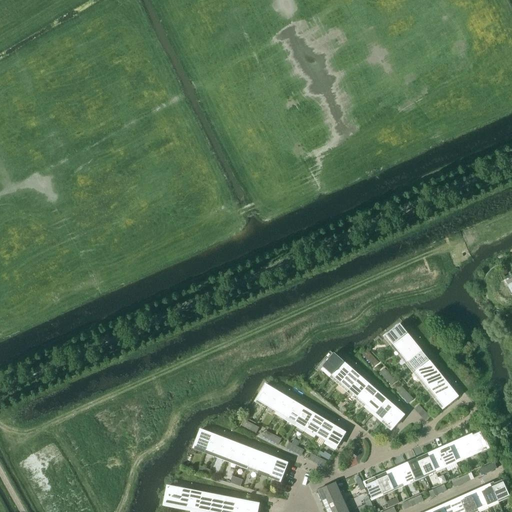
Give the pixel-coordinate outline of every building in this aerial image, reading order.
[(390,341),(393,345),(406,334),(399,325),(386,335),(386,337),(385,338),(388,342),(390,341)] [(413,343),(406,334),(393,345),(400,354),(413,343)] [(400,354),(407,362),(421,352),(413,343),(400,354)] [(407,362),(415,371),(428,361),(421,352),(407,362)] [(327,372),(331,375),(342,362),(333,354),(322,367),(323,368),(322,370),(326,373),(327,372)] [(435,369),(428,361),(415,371),(422,380),(435,369)] [(340,383),(351,370),(342,362),(331,375),(340,383)] [(442,378),(435,369),(422,380),(429,389),(442,378)] [(340,383),(348,390),(360,377),(351,370),(340,383)] [(357,398),(368,385),(360,377),(348,390),(357,398)] [(449,387),(442,378),(429,389),(436,398),(449,387)] [(267,406),(275,391),(265,385),(260,394),(256,400),(258,400),(257,402),(261,405),(262,403),(267,406)] [(366,405),(377,392),(368,385),(357,398),(366,405)] [(444,407),(457,396),(449,387),(436,398),(444,407)] [(267,406),(276,412),(285,397),(275,391),(267,406)] [(377,392),(366,405),(374,413),(385,400),(377,392)] [(295,403),(285,397),(276,412),(286,418),(295,403)] [(374,413),(383,420),(394,407),(385,400),(374,413)] [(286,418),(296,423),(305,409),(295,403),(286,418)] [(394,407),(383,420),(392,428),(403,415),(394,407)] [(314,415),(305,409),(296,423),(306,429),(314,415)] [(306,429),(315,435),(324,421),(314,415),(306,429)] [(315,435),(325,441),(334,427),(324,421),(315,435)] [(344,433),(334,427),(325,441),(336,447),(344,433)] [(205,450),(211,435),(200,430),(194,446),(196,447),(195,449),(200,451),(201,449),(205,450)] [(480,431),(469,436),(476,451),(487,447),(480,431)] [(222,439),(211,435),(205,450),(216,455),(222,439)] [(466,456),(476,451),(469,436),(459,441),(466,456)] [(233,443),(222,439),(216,455),(227,459),(233,443)] [(448,445),(455,461),(466,456),(459,441),(448,445)] [(237,463),(243,447),(233,443),(227,459),(237,463)] [(445,465),(455,461),(448,445),(438,450),(445,465)] [(248,467),(254,451),(243,447),(237,463),(248,467)] [(445,465),(438,450),(428,455),(434,470),(445,465)] [(259,471),(265,455),(254,451),(248,467),(259,471)] [(269,475),(275,459),(265,455),(259,471),(269,475)] [(424,475),(434,470),(428,455),(417,459),(424,475)] [(286,463),(275,459),(269,475),(280,479),(286,463)] [(417,459),(407,464),(413,479),(424,475),(417,459)] [(403,484),(413,479),(407,464),(396,469),(403,484)] [(393,489),(403,484),(396,469),(386,473),(393,489)] [(382,493),(393,489),(386,473),(375,478),(382,493)] [(382,493),(375,478),(364,483),(371,498),(382,493)] [(502,480),(491,484),(498,500),(509,495),(502,480)] [(318,491),(323,501),(339,493),(335,484),(318,491)] [(491,484),(480,489),(487,504),(498,500),(491,484)] [(176,505),(179,489),(167,486),(164,503),(166,503),(165,505),(171,506),(171,505),(176,505)] [(190,491),(179,489),(176,505),(187,508),(190,491)] [(480,489),(470,494),(477,509),(487,504),(480,489)] [(201,493),(190,491),(187,508),(198,510),(201,493)] [(209,511),(213,495),(201,493),(198,510),(209,511)] [(323,501),(327,510),(343,503),(339,493),(323,501)] [(470,494),(460,498),(465,511),(470,511),(477,509),(470,494)] [(221,511),(224,497),(213,495),(209,511),(221,511)] [(232,511),(235,500),(224,497),(221,511),(232,511)] [(392,506),(402,502),(400,497),(390,501),(392,506)] [(465,511),(460,498),(449,503),(453,511),(465,511)] [(244,511),(246,502),(235,500),(232,511),(244,511)] [(246,502),(244,511),(256,511),(258,504),(246,502)] [(327,511),(347,511),(343,503),(327,510),(327,511)] [(453,511),(449,503),(439,508),(440,511),(453,511)]
